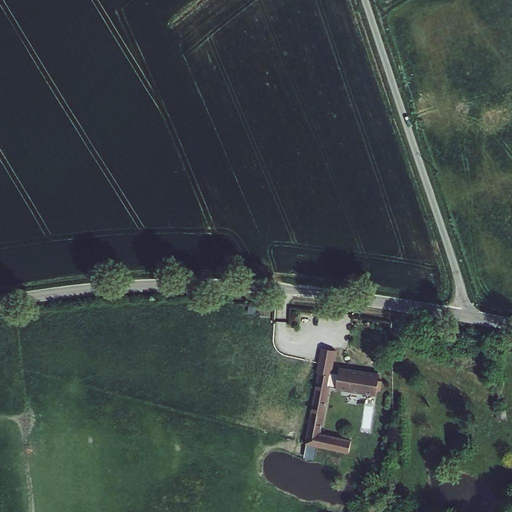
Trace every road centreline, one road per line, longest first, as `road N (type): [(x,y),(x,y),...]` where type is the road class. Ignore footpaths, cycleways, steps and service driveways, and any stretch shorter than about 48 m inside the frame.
road 1 (tertiary): [(463,315),(214,284),(0,302)]
road 2 (unclassified): [(463,315),(457,273),(366,0)]
